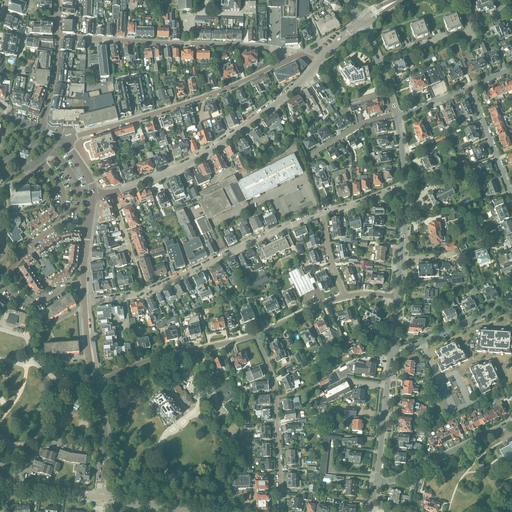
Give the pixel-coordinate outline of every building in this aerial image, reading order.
[(31,0),(30,0),(25,0),(25,4),(12,0),(11,0),(10,4),(9,7),(8,11),(23,16),(23,15),(26,16),(28,9),(29,7),(31,0)] [(38,12),(52,13),(52,4),(51,4),(52,3),(50,2),(39,0),(39,1),(31,0),(30,0),(31,0),(29,7),(28,14),(29,14),(31,15),(33,14),(33,12),(35,11),(37,12),(38,12)] [(82,9),(82,17),(85,17),(98,18),(98,17),(98,9),(98,3),(98,0),(82,0),(83,4),(82,4),(82,9)] [(113,20),(119,20),(125,20),(126,0),(113,0),(113,6),(113,20)] [(219,0),(220,2),(218,2),(218,4),(216,3),(216,9),(218,10),(218,11),(240,12),(240,0),(219,0)] [(300,29),(300,23),(300,20),(304,18),(309,15),(308,0),(272,0),(273,8),(281,8),(281,30),(281,37),(281,42),(285,42),(286,46),(298,45),(297,29),(300,29)] [(475,0),(477,4),(475,4),(478,14),(485,11),(486,14),(496,10),(493,3),(495,3),(494,0),(475,0)] [(243,14),(255,14),(255,2),(243,2),(243,14)] [(337,2),(311,16),(321,35),(339,25),(333,13),(341,8),(337,2)] [(74,18),(76,18),(81,18),(82,18),(82,9),(75,8),(75,9),(63,7),(63,14),(74,16),(74,18)] [(460,27),(462,26),(460,22),(461,22),(460,21),(460,20),(458,16),(457,16),(457,15),(456,15),(455,14),(445,18),(445,19),(444,19),(444,21),(446,26),(445,26),(446,27),(446,28),(448,31),(449,31),(450,33),(454,31),(457,31),(457,30),(461,29),(460,27)] [(7,16),(6,20),(9,21),(8,22),(13,24),(13,23),(18,25),(21,26),(22,22),(16,20),(17,19),(7,16)] [(20,31),(19,34),(23,34),(24,29),(25,30),(25,28),(34,28),(34,29),(42,30),(52,31),(53,21),(52,20),(48,19),(47,20),(45,20),(45,23),(41,23),(41,22),(28,22),(28,19),(23,18),(22,22),(21,26),(20,31)] [(9,21),(6,20),(3,29),(7,30),(8,28),(12,30),(13,29),(16,30),(17,28),(18,25),(13,23),(13,24),(8,22),(9,21)] [(136,37),(136,28),(137,25),(136,25),(136,21),(132,20),(131,22),(128,22),(128,37),(136,37)] [(75,34),(75,31),(76,21),(63,21),(63,34),(75,34)] [(173,30),(179,30),(179,22),(173,22),(173,21),(170,21),(170,30),(173,30)] [(261,27),(258,27),(258,33),(260,33),(260,41),(261,41),(262,42),(264,42),(265,41),(266,41),(266,33),(267,33),(267,21),(261,21),(261,27)] [(427,33),(429,33),(427,29),(428,28),(427,27),(425,22),(424,22),(424,21),(423,22),(422,21),(412,25),(412,26),(411,26),(411,27),(412,32),(412,33),(413,34),(415,38),(416,37),(417,39),(421,38),(424,37),(424,36),(428,35),(427,33)] [(499,21),(495,23),(496,26),(495,27),(497,34),(499,33),(500,32),(509,29),(506,22),(501,25),(499,21)] [(310,38),(312,37),(307,26),(303,28),(304,30),(301,32),(305,40),(307,39),(308,39),(309,39),(310,38)] [(500,40),(496,41),(497,44),(503,42),(502,39),(511,35),(509,29),(500,32),(499,33),(500,38),(500,40)] [(398,44),(400,44),(398,40),(399,39),(398,38),(396,33),(395,33),(395,32),(394,32),(383,36),(382,37),(382,38),(384,43),(383,44),(384,45),(386,49),(387,48),(388,50),(392,49),(393,49),(395,48),(395,47),(399,46),(398,44)] [(2,52),(1,54),(11,56),(17,57),(20,39),(14,38),(5,36),(4,38),(3,39),(4,39),(3,43),(3,47),(2,46),(2,47),(1,51),(2,52)] [(38,49),(39,42),(40,38),(34,38),(34,40),(27,39),(26,48),(25,52),(29,52),(30,48),(38,49),(38,50),(38,49)] [(39,42),(38,49),(51,51),(51,43),(39,42)] [(86,42),(79,42),(79,43),(77,43),(76,50),(85,51),(86,42)] [(72,52),(73,46),(60,45),(60,51),(65,51),(65,54),(72,55),(72,52)] [(111,62),(119,61),(117,46),(110,47),(111,56),(110,56),(111,62)] [(97,49),(98,55),(100,71),(100,78),(108,77),(108,82),(113,82),(112,74),(109,75),(106,48),(97,49)] [(130,57),(130,60),(133,60),(132,56),(131,56),(130,48),(127,48),(125,48),(124,49),(125,57),(129,56),(129,57),(130,57)] [(133,64),(134,65),(139,65),(138,61),(141,60),(140,48),(134,49),(135,55),(132,56),(133,60),(133,64)] [(159,60),(162,60),(161,49),(155,50),(155,54),(154,54),(155,58),(159,58),(159,60)] [(168,58),(169,65),(172,65),(172,63),(171,58),(171,50),(163,51),(164,59),(168,58)] [(489,54),(490,57),(493,64),(499,62),(497,56),(500,55),(498,50),(489,54)] [(256,57),(257,56),(256,54),(255,53),(247,55),(246,51),(239,54),(240,57),(243,56),(246,67),(247,67),(247,68),(248,68),(251,67),(252,66),(251,66),(252,66),(251,64),(257,62),(255,58),(256,57)] [(401,73),(401,72),(409,69),(407,63),(408,62),(409,64),(415,61),(412,53),(406,55),(407,58),(399,61),(392,63),(392,64),(391,64),(391,65),(391,67),(392,67),(393,67),(395,72),(396,75),(401,73)] [(424,56),(421,58),(422,62),(426,60),(425,56),(428,55),(430,59),(434,57),(432,53),(428,55),(424,56)] [(100,71),(98,55),(89,56),(90,65),(95,64),(95,66),(96,71),(100,71)] [(476,60),(477,62),(480,70),(486,67),(482,57),(476,60)] [(34,59),(27,58),(25,66),(33,67),(34,59)] [(480,70),(477,62),(473,64),(473,62),(471,63),(471,61),(466,63),(464,59),(462,61),(465,68),(468,67),(467,66),(471,65),(474,72),(480,70)] [(370,82),(368,68),(358,70),(358,71),(356,71),(355,71),(354,70),(354,69),(354,68),(349,60),(337,69),(339,67),(342,72),(340,73),(346,82),(348,80),(349,82),(351,82),(350,85),(351,83),(352,83),(354,83),(355,85),(365,83),(364,81),(370,80),(370,82)] [(295,63),(295,64),(298,69),(297,70),(298,73),(306,66),(301,61),(295,63)] [(227,63),(226,64),(232,78),(234,77),(235,78),(237,77),(238,76),(240,75),(240,74),(239,71),(238,71),(237,72),(235,67),(233,63),(230,64),(228,65),(227,63)] [(230,79),(232,78),(226,64),(224,64),(225,66),(223,67),(224,69),(221,70),(222,72),(224,77),(222,78),(221,78),(223,81),(223,82),(225,81),(226,81),(227,81),(229,81),(230,79)] [(299,75),(298,73),(297,70),(298,69),(295,64),(287,68),(292,79),(299,75)] [(444,77),(442,72),(438,64),(409,77),(411,81),(410,82),(411,86),(413,85),(415,91),(415,92),(415,94),(416,94),(422,92),(423,91),(422,90),(428,88),(427,87),(440,82),(439,79),(444,77)] [(196,78),(195,68),(192,69),(193,75),(194,78),(190,79),(191,82),(188,83),(189,93),(190,93),(190,95),(191,95),(194,95),(195,94),(194,92),(196,91),(195,83),(197,82),(196,78)] [(279,85),(292,79),(287,68),(274,75),(279,85)] [(29,81),(34,83),(37,84),(37,85),(47,89),(48,84),(49,84),(50,78),(49,78),(50,72),(36,71),(35,71),(35,70),(33,69),(32,71),(32,73),(29,81)] [(460,70),(454,72),(457,79),(463,77),(460,70)] [(451,82),(457,79),(454,72),(448,75),(451,82)] [(117,101),(118,104),(123,103),(129,102),(130,102),(132,114),(152,110),(152,109),(152,108),(152,107),(153,107),(152,101),(148,78),(144,79),(143,76),(138,76),(138,73),(125,75),(126,79),(117,81),(117,84),(114,85),(116,92),(119,91),(120,100),(117,101)] [(210,90),(218,88),(215,77),(213,77),(212,73),(206,75),(210,90)] [(266,75),(260,78),(261,79),(260,79),(261,80),(263,83),(264,86),(263,87),(265,91),(268,90),(266,85),(270,83),(266,75)] [(165,85),(174,84),(173,76),(165,77),(165,85)] [(24,93),(23,93),(26,79),(15,77),(13,91),(14,91),(12,101),(13,102),(13,104),(21,106),(24,93)] [(259,94),(265,91),(263,87),(264,86),(263,83),(261,80),(260,79),(261,79),(260,78),(250,83),(253,88),(255,87),(259,94)] [(0,98),(5,99),(5,93),(9,93),(10,82),(6,81),(6,80),(5,80),(4,80),(3,80),(3,81),(0,80),(0,98)] [(327,90),(320,80),(312,86),(319,97),(318,98),(322,104),(326,101),(328,100),(324,93),(327,90)] [(69,92),(70,86),(66,85),(65,86),(57,84),(56,90),(64,92),(64,91),(69,92)] [(69,92),(72,93),(72,92),(76,93),(84,94),(84,85),(81,85),(71,84),(70,86),(69,92)] [(180,96),(185,96),(184,88),(183,88),(183,87),(179,87),(179,84),(175,84),(176,91),(177,91),(178,97),(179,98),(180,97),(180,96)] [(501,87),(499,88),(502,95),(507,93),(504,85),(503,85),(502,86),(501,87)] [(34,94),(34,96),(44,99),(47,91),(38,88),(37,90),(34,89),(33,94),(34,94)] [(494,89),(493,89),(497,97),(502,95),(499,88),(497,89),(496,88),(494,89),(494,90),(494,89)] [(166,89),(157,91),(160,100),(158,101),(160,106),(166,105),(171,104),(169,98),(173,97),(171,90),(166,91),(166,89)] [(490,91),(488,92),(492,100),(497,97),(493,89),(490,91)] [(53,99),(62,99),(63,98),(67,99),(68,97),(71,97),(72,93),(69,92),(64,91),(64,92),(56,90),(53,99)] [(317,103),(314,99),(312,93),(311,94),(309,90),(307,91),(306,90),(305,91),(305,92),(304,92),(308,99),(311,97),(315,105),(317,103)] [(243,92),(239,93),(237,93),(237,94),(236,95),(240,105),(247,102),(243,92)] [(486,102),(489,101),(490,104),(487,105),(488,108),(494,106),(493,103),(492,100),(488,92),(487,93),(487,92),(483,94),(485,98),(484,99),(485,101),(486,101),(486,102)] [(91,99),(88,99),(84,101),(83,116),(82,116),(82,117),(79,118),(79,119),(79,126),(79,125),(93,126),(96,123),(118,119),(118,118),(117,118),(111,93),(100,96),(97,97),(94,98),(91,99)] [(31,97),(30,96),(25,95),(22,105),(21,110),(27,112),(30,100),(31,100),(31,99),(30,99),(31,97)] [(293,100),(299,109),(301,107),(300,105),(303,103),(299,96),(293,100)] [(326,101),(329,106),(333,112),(337,111),(336,108),(336,107),(336,103),(335,99),(334,97),(334,96),(328,100),(326,101)] [(229,97),(222,100),(225,108),(230,107),(232,111),(235,110),(236,113),(239,112),(237,106),(233,107),(232,106),(229,97)] [(42,103),(31,99),(31,100),(29,107),(29,108),(28,111),(28,112),(37,115),(38,115),(39,111),(40,111),(42,103)] [(264,99),(256,105),(257,107),(265,101),(264,99)] [(374,103),(377,112),(377,113),(378,113),(379,116),(382,115),(382,112),(383,112),(381,107),(383,106),(381,101),(378,102),(377,99),(371,101),(372,104),(374,103)] [(63,112),(50,111),(48,122),(52,125),(61,125),(61,126),(79,126),(79,119),(79,118),(82,117),(82,116),(83,116),(84,101),(75,100),(73,100),(72,100),(72,107),(71,113),(63,112)] [(299,109),(293,100),(288,104),(293,110),(292,111),(294,114),(300,110),(299,109)] [(377,112),(374,103),(372,104),(371,101),(360,104),(359,104),(357,105),(358,107),(365,105),(365,104),(367,103),(368,106),(367,106),(368,109),(365,110),(367,115),(369,114),(377,112)] [(123,103),(125,115),(128,114),(128,117),(131,116),(131,114),(129,102),(123,103)] [(457,114),(463,111),(470,109),(468,102),(461,105),(462,108),(459,109),(459,110),(456,111),(457,114)] [(123,103),(118,104),(117,104),(119,116),(120,116),(120,118),(123,118),(123,115),(125,115),(123,103)] [(211,115),(222,110),(220,105),(216,106),(215,103),(212,104),(211,103),(208,104),(208,106),(207,106),(211,115)] [(491,115),(502,111),(500,110),(499,105),(488,109),(489,113),(490,113),(491,115)] [(317,106),(311,109),(314,114),(320,111),(317,106)] [(456,120),(455,117),(450,106),(446,107),(447,110),(442,112),(447,124),(456,120)] [(185,120),(194,117),(193,114),(195,113),(194,109),(192,110),(191,107),(180,110),(182,117),(184,117),(185,120)] [(243,113),(240,114),(241,117),(245,115),(248,113),(247,112),(252,110),(251,108),(245,110),(245,111),(243,112),(243,113)] [(473,116),(470,109),(463,111),(466,118),(473,116)] [(492,120),(493,120),(500,117),(500,115),(503,114),(503,113),(502,111),(491,115),(491,116),(491,117),(492,120)] [(179,112),(175,113),(177,121),(178,125),(183,124),(179,112)] [(236,113),(227,117),(225,118),(227,123),(227,124),(229,129),(238,125),(238,124),(244,121),(241,117),(240,114),(239,112),(236,113)] [(275,113),(271,116),(274,120),(273,121),(278,127),(280,131),(283,129),(280,124),(280,123),(281,122),(280,121),(280,120),(280,119),(282,118),(278,113),(276,114),(275,113)] [(341,118),(346,128),(351,125),(350,124),(352,123),(347,115),(341,118)] [(274,120),(271,116),(266,120),(271,126),(274,130),(272,131),(275,135),(275,136),(278,133),(275,129),(278,127),(273,121),(274,120)] [(185,120),(187,128),(196,126),(194,117),(185,120)] [(346,128),(341,118),(340,117),(334,120),(335,122),(340,131),(341,130),(342,130),(346,128)] [(502,123),(500,117),(493,120),(493,121),(492,121),(493,123),(494,123),(495,126),(502,123)] [(168,127),(169,127),(166,119),(161,120),(162,122),(159,122),(161,128),(164,128),(165,130),(169,128),(168,127)] [(271,126),(266,120),(262,123),(265,127),(266,126),(268,128),(271,131),(269,133),(268,133),(265,135),(267,139),(270,138),(271,138),(272,139),(274,138),(274,136),(275,135),(272,131),(274,130),(271,126)] [(415,134),(416,135),(425,130),(428,129),(425,121),(413,126),(414,130),(414,131),(414,132),(414,133),(415,134)] [(155,135),(158,134),(157,131),(155,122),(150,124),(146,125),(146,126),(144,127),(145,130),(147,129),(149,134),(147,134),(148,138),(156,136),(155,135)] [(224,130),(224,129),(221,122),(213,125),(215,129),(213,130),(214,133),(216,133),(217,133),(218,134),(222,133),(221,132),(224,130)] [(386,128),(387,128),(386,123),(383,124),(383,123),(379,124),(377,125),(378,129),(375,130),(376,134),(387,132),(386,128)] [(504,128),(502,123),(495,126),(494,126),(495,128),(497,131),(504,128)] [(133,126),(114,131),(117,142),(128,139),(127,136),(131,135),(131,134),(135,132),(133,126)] [(463,138),(465,137),(476,133),(476,131),(478,130),(477,126),(474,127),(469,129),(469,127),(468,127),(468,126),(463,128),(463,129),(462,130),(464,134),(461,135),(463,138)] [(319,136),(321,139),(322,139),(323,141),(330,136),(329,135),(332,133),(330,129),(327,130),(326,129),(324,127),(317,131),(319,133),(320,135),(319,136)] [(499,136),(506,133),(509,132),(507,127),(504,128),(497,131),(498,134),(497,134),(498,136),(499,136)] [(203,133),(207,144),(212,142),(210,135),(213,134),(211,129),(208,130),(209,131),(203,133)] [(254,132),(261,144),(264,142),(261,139),(264,137),(258,129),(254,132)] [(425,130),(416,135),(415,136),(416,137),(417,138),(418,138),(419,142),(429,138),(431,137),(430,133),(427,134),(425,130)] [(259,146),(261,144),(254,132),(249,136),(254,143),(256,142),(259,146)] [(201,146),(207,144),(203,133),(197,135),(201,146)] [(356,145),(356,146),(361,143),(359,140),(363,138),(360,133),(356,135),(356,134),(351,137),(352,138),(348,140),(351,146),(351,145),(352,148),(356,145)] [(476,133),(465,137),(467,142),(471,141),(471,142),(474,140),(475,142),(479,141),(478,139),(479,139),(478,138),(480,138),(478,134),(477,134),(476,133)] [(112,134),(106,136),(101,138),(91,141),(91,142),(86,143),(85,144),(84,145),(84,146),(84,147),(87,152),(88,151),(91,161),(95,160),(100,159),(100,161),(115,156),(114,151),(117,150),(112,134)] [(302,144),(304,143),(304,144),(304,145),(306,148),(307,148),(308,150),(315,145),(314,143),(315,143),(313,140),(312,140),(311,138),(308,140),(308,139),(306,140),(304,136),(298,139),(302,144)] [(377,145),(380,145),(380,147),(388,146),(388,144),(390,144),(389,138),(376,141),(377,145)] [(241,141),(250,155),(252,154),(250,151),(251,151),(249,148),(250,147),(248,144),(249,144),(248,142),(247,142),(245,139),(244,139),(243,139),(241,140),(242,141),(241,141)] [(503,147),(510,144),(508,139),(500,141),(500,142),(501,145),(502,145),(503,147)] [(144,141),(131,146),(134,154),(147,149),(144,141)] [(250,155),(241,141),(241,142),(240,141),(238,142),(238,143),(237,144),(239,146),(238,147),(237,148),(240,153),(242,152),(246,157),(248,156),(250,155)] [(177,144),(178,146),(181,155),(181,154),(187,152),(184,142),(177,144)] [(511,148),(510,144),(503,147),(503,149),(502,149),(504,153),(511,149),(511,148)] [(344,150),(341,145),(337,147),(336,146),(331,149),(332,150),(328,152),(331,157),(335,155),(337,158),(338,160),(343,157),(341,155),(340,152),(342,151),(344,150)] [(473,155),(476,154),(485,151),(484,148),(483,148),(482,145),(474,148),(474,149),(471,150),(473,155)] [(174,157),(181,155),(178,146),(171,148),(174,157)] [(243,169),(245,168),(239,153),(236,154),(235,152),(238,151),(236,147),(233,148),(233,147),(230,148),(229,148),(228,148),(227,149),(225,150),(227,154),(228,153),(236,172),(238,171),(239,174),(244,171),(243,169)] [(424,161),(422,162),(424,166),(427,171),(428,171),(429,173),(433,171),(432,169),(435,167),(436,168),(440,165),(439,163),(440,163),(440,161),(440,160),(439,159),(438,159),(438,157),(437,158),(436,155),(436,154),(441,152),(439,149),(435,151),(429,153),(430,155),(428,157),(423,159),(424,161)] [(29,152),(23,151),(20,155),(22,160),(27,161),(30,157),(29,152)] [(486,154),(485,151),(476,154),(477,157),(474,158),(476,163),(486,159),(485,158),(487,157),(486,154)] [(163,157),(161,157),(164,166),(165,166),(166,166),(167,165),(169,164),(168,162),(170,161),(168,155),(167,155),(166,152),(162,154),(163,157)] [(380,156),(375,156),(375,157),(375,159),(380,159),(381,163),(391,162),(391,161),(391,160),(391,158),(390,158),(390,154),(386,154),(386,153),(379,154),(380,156)] [(163,166),(164,166),(161,157),(158,158),(157,155),(155,156),(154,157),(155,160),(154,160),(156,166),(157,165),(158,168),(160,167),(161,167),(163,167),(163,166)] [(228,168),(226,164),(225,165),(220,155),(220,156),(219,155),(217,156),(217,157),(215,158),(214,157),(212,158),(212,159),(211,159),(216,169),(214,169),(216,173),(228,168)] [(294,155),(238,182),(247,201),(255,197),(256,198),(260,196),(259,194),(272,188),(273,190),(278,188),(277,186),(290,180),(290,181),(295,179),(294,177),(303,173),(294,155)] [(99,163),(99,165),(100,166),(102,170),(105,168),(106,170),(110,168),(110,166),(114,165),(116,164),(114,158),(107,160),(107,161),(103,162),(103,163),(101,163),(99,163)] [(150,161),(144,163),(147,173),(150,171),(150,170),(153,169),(152,167),(151,163),(150,163),(150,161)] [(463,171),(469,169),(468,168),(466,161),(460,164),(463,171)] [(144,174),(147,173),(144,163),(137,165),(138,167),(139,171),(140,174),(143,173),(144,174)] [(328,167),(330,172),(334,170),(334,171),(338,168),(337,167),(336,164),(335,164),(334,163),(330,165),(328,167)] [(491,168),(491,166),(490,166),(489,163),(479,167),(477,167),(480,174),(491,169),(491,168)] [(196,169),(198,173),(199,175),(195,177),(196,180),(193,180),(196,187),(209,181),(208,180),(210,179),(209,175),(211,174),(207,164),(198,168),(196,169)] [(386,180),(387,181),(391,180),(391,179),(393,179),(392,171),(391,166),(382,167),(383,175),(383,178),(385,178),(385,180),(386,180)] [(104,173),(106,177),(119,171),(120,172),(121,172),(119,167),(114,169),(114,170),(104,173)] [(133,167),(128,169),(132,179),(134,178),(135,177),(136,177),(135,174),(136,173),(133,167)] [(383,175),(382,167),(378,167),(379,169),(377,172),(377,175),(374,175),(374,176),(373,176),(373,179),(374,179),(374,185),(375,185),(375,186),(380,185),(381,185),(380,176),(383,175)] [(321,178),(323,183),(324,186),(329,184),(328,181),(329,181),(328,178),(330,177),(326,168),(322,170),(319,171),(322,177),(321,178)] [(128,180),(132,179),(128,169),(121,171),(124,178),(125,177),(126,180),(127,180),(128,180)] [(123,178),(121,172),(120,172),(119,171),(106,177),(106,178),(104,178),(103,179),(102,180),(103,182),(105,182),(105,183),(105,184),(106,186),(107,186),(109,185),(109,184),(110,183),(111,185),(114,186),(120,184),(118,180),(123,178)] [(322,177),(319,171),(316,173),(317,175),(313,177),(317,186),(318,188),(322,186),(321,184),(323,183),(321,178),(322,177)] [(206,216),(207,220),(247,201),(238,182),(237,182),(234,176),(218,184),(219,185),(199,194),(203,201),(199,202),(206,216)] [(175,201),(185,197),(183,191),(184,190),(179,179),(169,183),(166,184),(169,191),(170,190),(175,201)] [(486,192),(489,191),(496,188),(495,184),(494,185),(493,182),(484,186),(486,192)] [(347,183),(341,185),(345,197),(349,196),(348,195),(350,195),(347,183)] [(26,187),(10,188),(10,191),(16,190),(16,196),(11,196),(12,206),(13,206),(22,206),(32,205),(32,204),(39,203),(42,201),(41,189),(37,187),(31,188),(31,187),(30,187),(29,187),(29,185),(26,185),(26,187)] [(341,199),(345,197),(341,185),(336,186),(339,198),(341,198),(341,199)] [(440,203),(455,195),(451,186),(434,195),(434,194),(428,197),(434,207),(440,204),(440,203)] [(194,200),(200,197),(196,187),(190,190),(190,191),(187,192),(191,201),(194,200)] [(498,192),(496,188),(489,191),(486,192),(487,196),(490,195),(491,197),(498,194),(497,192),(498,192)] [(143,192),(146,202),(150,201),(150,200),(151,200),(151,201),(154,201),(153,199),(150,190),(147,191),(146,191),(145,190),(143,191),(143,192)] [(130,200),(131,203),(132,205),(133,205),(135,204),(136,207),(139,206),(137,201),(136,196),(133,197),(131,192),(123,195),(125,201),(130,200)] [(146,203),(146,202),(143,192),(140,193),(139,192),(138,193),(137,194),(140,205),(146,203)] [(163,209),(165,208),(164,205),(168,203),(164,193),(162,194),(161,194),(161,193),(158,194),(158,195),(157,195),(163,209)] [(125,201),(123,195),(119,197),(118,199),(121,206),(126,204),(127,205),(131,203),(130,200),(125,201)] [(190,201),(192,205),(202,201),(200,197),(194,200),(191,201),(190,201)] [(100,202),(98,218),(100,223),(115,219),(109,199),(100,202)] [(503,205),(505,204),(503,201),(502,201),(501,199),(496,201),(496,200),(490,202),(493,209),(498,207),(503,205)] [(190,200),(184,203),(182,203),(183,206),(184,209),(192,205),(190,200)] [(495,217),(495,218),(508,212),(506,208),(505,209),(503,205),(498,207),(493,209),(493,210),(490,212),(493,218),(495,217)] [(22,207),(22,206),(13,206),(13,208),(12,209),(12,214),(10,214),(7,218),(7,228),(11,230),(7,235),(15,245),(23,240),(20,235),(23,234),(20,230),(18,230),(18,227),(20,224),(20,219),(17,217),(17,210),(19,208),(22,207)] [(384,215),(384,206),(377,206),(377,207),(377,208),(375,208),(375,209),(373,209),(373,211),(375,211),(375,215),(384,215)] [(126,216),(134,213),(133,210),(134,210),(133,207),(124,210),(125,213),(124,214),(125,215),(126,216)] [(54,208),(50,211),(54,218),(58,216),(54,208)] [(189,242),(197,238),(183,210),(175,213),(181,228),(182,228),(189,242)] [(268,210),(266,211),(272,225),(276,223),(272,213),(269,214),(268,210)] [(50,211),(46,213),(51,221),(54,218),(50,211)] [(267,227),(272,225),(266,211),(267,214),(264,215),(265,216),(263,217),(267,227)] [(508,212),(495,218),(498,224),(504,222),(503,221),(509,219),(508,217),(510,216),(508,212)] [(46,213),(42,216),(47,223),(51,221),(46,213)] [(126,220),(127,222),(136,219),(138,219),(137,216),(136,215),(135,213),(134,213),(126,216),(127,219),(126,220)] [(42,216),(38,219),(43,226),(47,223),(42,216)] [(196,221),(206,242),(211,240),(212,240),(208,233),(212,231),(212,230),(207,220),(206,216),(196,221)] [(383,226),(384,219),(373,217),(372,221),(375,221),(374,225),(383,226)] [(254,233),(263,228),(259,218),(249,223),(254,233)] [(38,219),(34,221),(39,228),(43,226),(38,219)] [(137,223),(136,219),(127,222),(128,225),(129,225),(130,228),(139,225),(138,222),(137,223)] [(353,230),(357,230),(355,219),(349,220),(351,228),(353,228),(353,230)] [(39,228),(34,221),(32,223),(31,222),(30,223),(30,224),(35,231),(39,228)] [(497,227),(499,233),(511,227),(511,226),(511,225),(511,222),(510,223),(510,222),(502,225),(503,227),(502,228),(501,226),(497,227)] [(429,234),(430,235),(443,233),(443,228),(442,224),(439,224),(436,224),(436,223),(432,223),(432,225),(429,225),(429,230),(429,231),(429,233),(429,234)] [(35,231),(30,224),(26,226),(31,233),(35,231)] [(243,238),(251,234),(248,227),(244,228),(243,226),(239,227),(240,230),(240,231),(243,238)] [(302,228),(299,230),(302,236),(308,234),(307,231),(308,231),(307,227),(305,227),(304,228),(304,227),(302,228)] [(499,236),(501,236),(503,234),(504,237),(511,233),(511,227),(499,233),(498,233),(499,236)] [(131,236),(132,239),(141,236),(145,235),(143,231),(142,231),(141,229),(140,229),(131,232),(132,235),(131,236)] [(230,240),(232,245),(237,243),(232,233),(230,234),(228,230),(226,231),(228,234),(229,235),(231,240),(230,240)] [(302,236),(299,230),(293,232),(294,234),(296,238),(299,237),(301,240),(303,239),(302,236)] [(369,230),(368,237),(373,238),(373,237),(382,238),(382,231),(373,230),(369,230)] [(228,247),(232,245),(230,240),(231,240),(229,235),(228,234),(226,231),(224,232),(226,236),(224,237),(228,247)] [(63,243),(72,240),(71,232),(59,235),(63,243)] [(82,233),(71,232),(72,240),(81,241),(82,233)] [(444,237),(443,233),(430,235),(429,236),(429,237),(430,238),(430,239),(431,239),(431,243),(434,243),(435,244),(439,244),(439,242),(441,242),(442,244),(445,244),(444,237)] [(504,241),(505,244),(511,240),(511,234),(507,237),(503,238),(504,241)] [(55,248),(63,243),(59,235),(50,241),(55,248)] [(103,237),(106,250),(106,251),(110,250),(120,247),(119,243),(112,245),(109,235),(103,237)] [(312,248),(320,246),(317,236),(317,235),(313,236),(314,237),(309,239),(312,248)] [(134,241),(135,244),(144,241),(143,239),(142,239),(141,236),(132,239),(133,241),(134,241)] [(168,236),(160,239),(162,244),(165,243),(169,242),(168,236)] [(280,240),(272,243),(277,254),(279,253),(280,254),(289,249),(289,248),(293,246),(288,236),(282,239),(282,238),(281,238),(280,238),(280,239),(280,240)] [(188,261),(189,260),(195,258),(193,255),(192,252),(203,247),(198,238),(183,245),(188,261)] [(165,243),(171,262),(174,261),(177,270),(185,267),(178,245),(176,240),(173,241),(169,242),(165,243)] [(206,242),(205,243),(211,255),(217,252),(211,240),(206,242)] [(47,253),(55,248),(50,241),(43,246),(47,253)] [(135,248),(136,250),(145,247),(143,244),(145,243),(144,241),(135,244),(136,247),(135,248)] [(338,251),(339,254),(347,252),(349,251),(351,251),(349,245),(345,246),(345,243),(341,242),(340,245),(337,246),(338,249),(337,249),(338,252),(338,251)] [(458,248),(455,242),(448,245),(445,246),(445,252),(448,252),(457,248),(458,248)] [(276,254),(277,254),(272,243),(265,247),(265,246),(264,246),(263,246),(263,247),(263,248),(257,251),(262,261),(266,259),(267,260),(276,256),(276,254)] [(102,259),(103,254),(107,254),(106,251),(106,250),(103,250),(102,249),(102,244),(99,245),(99,249),(93,249),(92,258),(102,259)] [(71,245),(70,255),(78,255),(79,246),(71,245)] [(304,255),(300,245),(298,246),(296,247),(299,256),(304,255)] [(40,258),(47,253),(43,246),(35,251),(40,258)] [(146,251),(145,247),(136,250),(137,253),(138,253),(139,256),(148,253),(147,250),(146,251)] [(377,255),(385,256),(385,252),(386,252),(386,249),(377,248),(375,248),(375,251),(377,251),(377,255)] [(445,252),(444,252),(447,259),(459,253),(457,248),(448,252),(445,252)] [(485,248),(470,253),(472,260),(477,258),(478,259),(477,260),(479,265),(490,262),(488,256),(487,256),(486,253),(487,253),(485,248)] [(189,260),(191,265),(208,257),(204,250),(193,255),(195,258),(189,260)] [(244,254),(245,255),(248,261),(249,263),(252,262),(251,259),(253,258),(254,260),(256,259),(252,250),(244,254)] [(349,253),(349,251),(347,252),(339,254),(340,260),(348,258),(347,254),(349,253)] [(113,261),(114,263),(125,260),(125,258),(126,257),(126,254),(124,255),(124,254),(116,256),(116,259),(113,260),(113,261)] [(251,267),(249,263),(248,261),(245,255),(243,255),(243,254),(239,256),(240,257),(238,258),(244,270),(246,270),(246,271),(250,269),(249,268),(251,267)] [(24,261),(26,264),(29,268),(37,262),(32,255),(24,261)] [(70,255),(69,264),(77,267),(78,255),(70,255)] [(318,257),(311,259),(311,260),(310,261),(309,261),(309,262),(309,263),(309,264),(310,264),(311,265),(313,264),(313,265),(316,264),(317,265),(319,264),(319,263),(320,263),(318,257)] [(161,275),(167,273),(164,265),(156,267),(157,272),(154,273),(149,258),(139,261),(147,283),(156,280),(155,278),(159,277),(159,275),(161,274),(161,275)] [(227,262),(227,263),(231,271),(234,270),(235,271),(236,270),(235,268),(239,267),(235,258),(227,262)] [(43,263),(46,267),(46,268),(46,269),(45,269),(45,270),(42,271),(46,276),(55,271),(49,259),(43,263)] [(125,260),(114,263),(115,266),(118,265),(119,268),(127,266),(127,265),(128,264),(128,261),(126,262),(125,260)] [(177,272),(177,270),(174,261),(171,262),(169,263),(172,274),(177,272)] [(418,271),(439,270),(439,271),(447,271),(447,270),(448,270),(449,269),(449,267),(448,265),(447,265),(442,265),(442,264),(442,263),(441,262),(439,262),(439,263),(435,263),(434,264),(434,265),(429,265),(429,264),(428,263),(426,263),(425,264),(425,265),(423,265),(423,263),(422,263),(419,263),(419,266),(418,266),(418,271)] [(231,271),(227,263),(224,264),(229,276),(233,274),(231,271)] [(29,268),(26,264),(19,269),(24,277),(31,272),(28,268),(29,268)] [(69,264),(64,271),(70,278),(77,267),(69,264)] [(215,269),(220,280),(225,277),(224,275),(220,267),(215,269)] [(346,279),(353,276),(352,273),(355,272),(353,268),(351,269),(344,272),(346,279)] [(215,282),(220,280),(215,269),(210,272),(215,282)] [(301,269),(298,270),(297,269),(289,273),(290,276),(287,277),(291,286),(294,285),(297,292),(306,287),(305,285),(311,282),(307,274),(304,276),(301,269)] [(64,271),(56,276),(60,283),(70,278),(64,271)] [(107,280),(109,279),(114,279),(114,278),(112,273),(108,274),(109,277),(108,277),(107,273),(102,274),(102,271),(92,273),(92,282),(103,281),(103,280),(107,280)] [(24,277),(29,284),(36,279),(31,272),(24,277)] [(324,272),(315,277),(319,285),(320,284),(323,290),(324,290),(325,292),(326,292),(327,292),(330,291),(329,290),(332,289),(331,286),(332,286),(329,279),(328,280),(326,276),(324,272)] [(124,273),(122,274),(124,286),(129,285),(129,287),(129,288),(132,287),(133,286),(132,285),(133,285),(131,275),(125,276),(124,273)] [(203,273),(198,275),(193,278),(197,287),(203,285),(207,283),(207,282),(210,281),(208,277),(206,278),(205,276),(204,277),(203,273)] [(380,276),(376,276),(376,284),(383,285),(384,277),(384,273),(381,273),(380,276)] [(353,276),(346,279),(349,285),(356,282),(355,280),(360,278),(359,274),(353,276)] [(60,283),(56,276),(48,281),(52,288),(60,283)] [(233,286),(238,284),(235,276),(229,279),(232,285),(233,286)] [(459,283),(458,278),(435,282),(436,287),(446,285),(459,283)] [(29,284),(34,292),(41,287),(36,279),(29,284)] [(107,282),(102,283),(104,291),(104,292),(107,292),(107,291),(112,290),(110,282),(109,279),(107,280),(107,282)] [(192,296),(195,295),(188,280),(184,282),(190,293),(191,296),(192,296)] [(104,291),(102,283),(102,282),(92,284),(94,292),(96,292),(96,293),(103,291),(104,291)] [(187,293),(182,284),(175,287),(180,296),(187,293)] [(205,289),(203,285),(197,287),(196,288),(202,300),(212,295),(210,291),(209,288),(207,287),(205,289)] [(492,286),(488,288),(490,291),(488,292),(493,301),(494,300),(498,298),(495,293),(497,292),(496,289),(494,290),(492,286)] [(44,291),(41,287),(34,292),(37,296),(44,291)] [(491,301),(493,301),(488,292),(490,291),(488,288),(482,291),(487,303),(491,301)] [(171,289),(167,291),(171,299),(172,300),(172,302),(177,299),(174,293),(173,294),(171,289)] [(437,301),(437,294),(437,290),(433,290),(425,290),(424,300),(428,300),(428,304),(433,305),(433,300),(437,301)] [(171,299),(167,291),(163,292),(169,305),(173,303),(172,302),(172,300),(171,299)] [(295,301),(295,300),(297,299),(294,292),(291,293),(291,292),(288,293),(287,291),(282,293),(288,305),(290,303),(291,305),(292,306),(295,304),(296,303),(295,301)] [(164,302),(165,302),(161,294),(156,295),(161,307),(166,305),(164,302)] [(71,296),(56,305),(61,314),(76,305),(71,296)] [(276,296),(268,300),(273,311),(275,310),(276,313),(280,311),(277,304),(279,303),(276,296)] [(149,299),(155,311),(157,309),(155,305),(156,305),(152,297),(149,299)] [(471,298),(466,300),(471,311),(476,309),(471,298)] [(155,311),(149,299),(146,300),(150,308),(149,309),(151,314),(152,314),(153,313),(153,312),(155,311)] [(8,307),(0,300),(0,307),(4,311),(6,309),(6,310),(8,307)] [(271,312),(273,311),(268,300),(263,303),(269,316),(272,314),(271,312)] [(464,314),(471,311),(466,300),(461,302),(464,309),(462,310),(464,314)] [(196,309),(194,305),(193,303),(182,308),(185,314),(196,309)] [(46,323),(61,314),(56,305),(41,314),(46,323)] [(446,305),(441,308),(446,318),(444,319),(445,322),(447,321),(448,322),(452,319),(448,309),(447,307),(446,305)] [(448,309),(452,319),(453,319),(454,320),(456,319),(456,318),(457,317),(452,307),(452,306),(451,305),(447,307),(448,309)] [(105,330),(105,334),(106,345),(103,345),(105,357),(108,356),(108,359),(120,358),(120,355),(128,354),(128,351),(131,351),(130,345),(124,345),(125,348),(118,349),(117,345),(113,345),(112,338),(115,338),(114,332),(111,332),(111,326),(108,327),(107,320),(112,319),(111,315),(118,314),(118,317),(119,317),(120,320),(125,319),(124,310),(121,311),(120,308),(111,309),(111,306),(99,307),(99,310),(96,311),(98,322),(101,322),(102,331),(105,330)] [(254,316),(250,306),(246,307),(245,307),(241,309),(242,313),(241,313),(243,319),(240,320),(240,321),(241,324),(242,324),(244,323),(245,323),(255,319),(255,318),(255,317),(254,316)] [(366,312),(365,315),(367,316),(367,317),(368,318),(366,322),(366,321),(364,324),(367,326),(367,325),(369,326),(370,325),(373,327),(376,322),(379,323),(381,319),(376,317),(378,314),(377,313),(378,311),(377,310),(377,309),(374,307),(374,309),(373,308),(370,313),(370,312),(368,313),(366,312)] [(427,312),(427,308),(412,307),(412,316),(421,316),(421,314),(423,314),(423,312),(427,312)] [(9,310),(7,314),(8,314),(8,315),(10,315),(17,317),(16,324),(17,323),(28,326),(29,322),(30,316),(26,315),(26,314),(9,310)] [(344,323),(347,322),(344,313),(344,311),(335,314),(337,319),(338,320),(339,320),(340,322),(344,321),(344,323)] [(349,311),(344,313),(347,322),(352,321),(354,320),(352,314),(350,315),(349,311)] [(232,314),(228,315),(227,312),(224,313),(225,315),(226,321),(227,321),(229,328),(232,327),(232,328),(234,328),(234,327),(235,326),(232,314)] [(188,326),(188,327),(189,333),(187,333),(187,334),(187,337),(188,337),(190,337),(200,335),(199,329),(201,328),(198,316),(196,316),(195,317),(194,317),(193,317),(191,318),(190,319),(190,320),(189,322),(188,323),(188,325),(188,326)] [(411,323),(410,327),(424,328),(425,321),(418,320),(418,318),(415,318),(415,321),(413,321),(413,324),(411,323)] [(222,319),(216,320),(216,319),(212,320),(212,321),(213,325),(211,326),(211,327),(212,331),(215,330),(215,331),(225,329),(222,319)] [(328,323),(328,322),(328,320),(326,320),(325,320),(320,322),(321,322),(314,325),(318,336),(325,333),(325,332),(330,330),(327,324),(328,323)] [(173,336),(173,340),(178,339),(175,325),(170,326),(169,327),(170,331),(171,336),(173,336)] [(424,328),(410,327),(410,329),(409,330),(409,332),(410,333),(410,334),(414,334),(414,335),(418,336),(418,333),(421,333),(421,331),(424,332),(423,333),(427,333),(432,332),(431,328),(428,328),(424,328)] [(133,332),(134,338),(138,337),(137,335),(144,334),(143,330),(133,332)] [(490,332),(488,332),(488,331),(488,330),(483,330),(478,330),(477,330),(476,334),(478,334),(478,340),(477,340),(477,345),(477,348),(475,347),(475,351),(477,351),(477,352),(481,352),(486,353),(486,352),(486,351),(489,351),(489,353),(499,353),(499,354),(504,354),(510,354),(511,350),(511,345),(511,341),(511,338),(511,336),(511,337),(511,332),(505,332),(505,331),(500,331),(490,331),(490,332)] [(167,341),(173,340),(173,336),(171,336),(170,331),(165,331),(167,341)] [(305,331),(300,333),(301,336),(305,346),(309,344),(309,345),(316,342),(310,331),(306,333),(305,331)] [(144,350),(150,348),(148,339),(147,339),(147,337),(142,338),(142,340),(137,341),(140,351),(140,350),(141,353),(142,353),(144,353),(144,352),(145,352),(144,350)] [(437,364),(441,372),(448,369),(453,367),(452,367),(457,365),(457,366),(461,363),(468,360),(464,352),(461,353),(460,351),(459,351),(458,350),(459,350),(457,345),(457,346),(455,341),(449,344),(448,344),(444,346),(435,351),(437,355),(439,359),(441,358),(440,361),(440,363),(437,364)] [(276,354),(283,351),(281,346),(283,345),(282,342),(275,344),(274,342),(269,344),(272,351),(274,350),(276,354)] [(79,343),(61,344),(62,355),(80,353),(79,343)] [(45,356),(62,355),(61,344),(44,346),(45,356)] [(360,355),(365,353),(361,346),(352,351),(353,353),(350,354),(352,357),(356,355),(357,356),(360,355)] [(285,353),(283,351),(276,354),(277,358),(275,359),(277,363),(287,358),(290,357),(288,352),(285,353)] [(248,363),(248,362),(247,359),(246,359),(245,360),(243,355),(242,355),(242,354),(241,353),(239,354),(238,355),(239,356),(232,358),(233,359),(231,359),(232,363),(234,362),(236,368),(237,371),(241,369),(240,366),(242,366),(246,364),(246,363),(248,363)] [(328,362),(324,353),(317,356),(321,365),(328,362)] [(218,370),(225,367),(221,358),(219,359),(218,358),(215,360),(216,361),(215,361),(218,370)] [(354,374),(362,374),(362,370),(375,371),(375,364),(371,364),(371,363),(367,362),(367,364),(355,363),(352,363),(335,372),(329,376),(328,388),(340,381),(346,378),(347,375),(353,375),(354,374)] [(479,388),(482,394),(490,391),(489,388),(490,387),(491,384),(492,386),(496,384),(500,382),(496,373),(496,372),(494,368),(491,362),(487,364),(482,366),(483,366),(483,367),(482,367),(480,366),(479,367),(478,364),(469,368),(473,375),(472,375),(474,380),(475,379),(476,383),(476,384),(478,388),(479,388)] [(292,364),(282,369),(284,372),(293,367),(292,364)] [(248,372),(249,376),(251,376),(251,377),(249,378),(248,379),(250,381),(250,382),(254,380),(254,381),(263,377),(265,376),(265,375),(264,373),(263,372),(261,373),(259,368),(250,371),(248,372)] [(282,380),(284,386),(292,383),(296,382),(295,379),(294,376),(293,376),(291,377),(282,380)] [(325,379),(318,382),(320,386),(328,382),(328,377),(325,379)] [(255,383),(256,387),(252,387),(253,392),(268,391),(268,382),(267,382),(267,380),(264,380),(264,382),(255,383)] [(292,383),(284,386),(287,392),(294,389),(294,390),(298,388),(297,386),(300,385),(299,380),(296,382),(292,383)] [(345,394),(351,391),(345,380),(327,389),(327,396),(325,397),(325,396),(323,398),(322,404),(328,402),(328,403),(333,401),(333,400),(344,393),(345,394)] [(404,389),(419,390),(419,387),(413,386),(413,383),(402,382),(402,386),(404,386),(404,389)] [(227,383),(217,391),(226,403),(236,396),(227,383)] [(188,407),(194,403),(184,390),(183,392),(178,387),(174,390),(188,407)] [(364,392),(356,391),(353,391),(353,394),(352,394),(351,399),(355,399),(354,404),(364,405),(364,401),(363,400),(364,392)] [(149,404),(151,405),(150,406),(150,407),(150,408),(151,409),(152,409),(152,410),(153,410),(154,409),(155,411),(158,416),(160,415),(164,420),(163,422),(166,426),(172,422),(173,423),(176,420),(176,419),(182,415),(178,410),(177,411),(174,408),(176,407),(170,399),(168,401),(162,392),(151,401),(151,402),(149,404)] [(283,402),(284,406),(285,406),(286,407),(289,407),(288,405),(296,403),(299,403),(298,398),(295,398),(295,399),(290,400),(283,402)] [(402,407),(421,409),(421,405),(413,404),(413,402),(403,401),(401,401),(400,402),(400,405),(402,406),(402,407)] [(300,407),(299,403),(296,403),(288,405),(289,407),(286,407),(285,406),(284,406),(284,411),(295,410),(294,409),(297,409),(297,408),(300,407)] [(501,403),(496,406),(501,416),(503,415),(503,416),(506,414),(504,410),(505,409),(504,407),(503,407),(501,403)] [(501,416),(496,406),(495,404),(492,405),(494,410),(492,411),(496,418),(496,419),(500,417),(499,417),(501,416)] [(421,409),(402,407),(402,409),(400,409),(399,410),(399,413),(400,413),(402,414),(412,415),(412,413),(418,413),(418,417),(425,417),(426,410),(421,409)] [(262,420),(270,419),(269,409),(261,410),(261,411),(255,411),(256,416),(262,416),(262,420)] [(299,411),(285,413),(286,420),(295,419),(295,420),(300,419),(299,411)] [(495,419),(496,418),(492,411),(487,413),(491,421),(493,420),(494,420),(495,419)] [(488,422),(491,421),(487,413),(482,416),(485,423),(486,423),(487,424),(488,423),(488,422)] [(485,424),(485,423),(482,416),(477,418),(480,426),(482,425),(483,425),(485,424)] [(347,417),(342,417),(342,420),(347,420),(347,421),(353,422),(352,431),(358,431),(358,434),(362,434),(363,422),(355,422),(355,417),(347,417)] [(478,427),(480,426),(477,418),(471,421),(475,428),(476,428),(478,428),(478,427)] [(410,428),(411,420),(399,419),(398,419),(398,422),(399,423),(400,423),(405,424),(404,426),(406,426),(406,428),(410,428)] [(475,429),(475,428),(471,421),(466,423),(470,431),(471,430),(472,431),(475,429)] [(405,424),(400,423),(400,427),(398,427),(398,428),(397,431),(398,432),(412,433),(412,429),(410,429),(410,428),(406,428),(406,426),(404,426),(405,424)] [(468,432),(470,431),(466,423),(461,426),(465,434),(468,432)] [(293,425),(285,425),(286,431),(291,431),(291,433),(294,433),(294,431),(293,431),(292,427),(293,427),(293,425)] [(453,428),(453,430),(457,437),(459,436),(459,437),(463,435),(458,426),(454,428),(453,428)] [(448,432),(452,440),(456,439),(455,438),(457,437),(453,430),(453,428),(452,427),(447,430),(448,432)] [(451,440),(452,440),(448,432),(443,435),(447,442),(449,441),(450,441),(451,441),(451,440)] [(270,439),(270,434),(260,434),(260,438),(254,438),(255,442),(262,442),(261,440),(270,439)] [(433,440),(436,447),(438,447),(439,447),(442,445),(438,437),(437,435),(431,437),(433,440)] [(444,443),(447,442),(443,435),(438,437),(442,445),(443,445),(444,444),(444,443)] [(288,446),(293,446),(293,436),(290,436),(285,436),(285,437),(284,437),(284,440),(285,440),(285,445),(288,445),(288,446)] [(511,437),(507,441),(508,443),(504,445),(505,448),(499,451),(502,455),(499,456),(501,460),(503,459),(506,463),(511,459),(511,437)] [(362,447),(362,440),(347,440),(347,443),(348,443),(348,444),(348,446),(348,447),(349,447),(350,448),(351,448),(352,448),(352,446),(362,447)] [(435,448),(436,447),(433,440),(428,443),(430,447),(430,448),(430,450),(431,450),(432,451),(435,449),(435,448)] [(411,444),(399,443),(398,448),(402,448),(402,451),(406,451),(406,449),(411,449),(411,444)] [(54,463),(56,455),(42,450),(40,457),(43,458),(42,461),(36,459),(33,468),(38,469),(37,473),(51,477),(53,471),(58,473),(61,465),(54,463)] [(89,467),(91,457),(89,457),(71,454),(60,451),(58,459),(68,462),(69,462),(86,465),(85,466),(89,467)] [(295,459),(298,459),(298,451),(286,452),(286,458),(287,458),(290,458),(292,460),(295,460),(295,459)] [(353,453),(351,452),(351,451),(348,451),(348,453),(345,453),(345,458),(349,459),(349,462),(354,463),(354,465),(359,465),(359,463),(360,463),(360,453),(357,453),(357,452),(353,452),(353,453)] [(408,458),(408,455),(396,454),(395,454),(395,455),(394,457),(395,458),(395,463),(395,465),(399,465),(399,463),(405,464),(406,458),(408,458)] [(287,458),(287,466),(295,466),(295,467),(300,467),(299,459),(298,459),(295,459),(295,460),(292,460),(290,458),(287,458)] [(74,470),(77,470),(77,474),(76,481),(78,481),(83,482),(84,480),(88,481),(89,475),(90,468),(83,467),(78,466),(75,466),(74,470)] [(269,499),(269,498),(269,494),(268,494),(267,481),(266,481),(266,475),(256,475),(256,481),(255,481),(255,480),(252,480),(252,481),(251,481),(251,475),(233,476),(233,489),(251,488),(251,486),(256,486),(257,510),(267,510),(267,502),(267,503),(268,503),(269,503),(270,502),(270,501),(270,500),(269,500),(269,499)] [(346,488),(356,489),(356,487),(357,487),(358,482),(346,481),(346,488)] [(309,485),(308,492),(317,493),(318,486),(309,485)] [(356,489),(346,488),(345,496),(355,497),(356,489)] [(391,494),(391,496),(402,499),(404,499),(408,500),(412,500),(413,494),(409,493),(408,497),(403,496),(400,495),(401,492),(390,490),(389,494),(391,494)] [(312,498),(312,497),(307,496),(306,496),(302,495),(302,500),(300,499),(298,510),(298,511),(301,511),(303,500),(311,501),(312,498)] [(402,499),(391,496),(391,499),(388,498),(388,503),(399,505),(399,501),(402,501),(402,499)] [(298,510),(300,499),(294,499),(293,504),(291,504),(290,508),(292,508),(292,509),(298,510)] [(439,508),(440,505),(435,503),(435,502),(432,501),(432,503),(427,501),(426,504),(424,511),(429,511),(430,510),(435,511),(437,511),(438,508),(439,508)]
